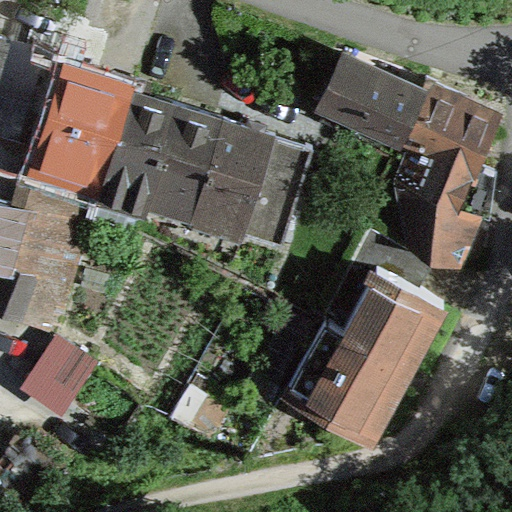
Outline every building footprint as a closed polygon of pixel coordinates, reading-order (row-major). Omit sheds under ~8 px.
[(344,49),(320,101),(401,138),(425,86),(344,49)] [(39,142),(44,144),(40,157),(103,178),(133,86),(51,58),(35,104),(50,109),(39,142)] [(177,100),(133,86),(103,178),(100,185),(144,200),(146,196),(177,100)] [(497,118),(425,86),(401,138),(412,143),(474,169),(475,165),(497,118)] [(224,115),(177,100),(146,196),(193,211),(224,115)] [(272,130),(224,115),(193,211),(241,227),(272,130)] [(0,195),(26,204),(37,169),(40,157),(44,144),(39,142),(0,130),(0,195)] [(313,143),(272,130),(241,227),(281,240),(313,143)] [(412,143),(397,179),(408,244),(432,256),(455,261),(492,172),(475,165),(474,169),(412,143)] [(89,189),(37,169),(26,204),(79,223),(89,189)] [(0,260),(26,204),(0,195),(0,260)] [(26,204),(0,260),(69,283),(86,225),(79,223),(26,204)] [(381,266),(417,285),(432,256),(408,244),(371,224),(354,258),(379,271),(381,266)] [(55,329),(69,283),(0,260),(0,303),(24,310),(55,329)] [(417,285),(381,266),(379,271),(348,329),(326,317),(288,389),(354,424),(380,375),(398,385),(444,298),(417,285)] [(278,325),(254,369),(278,382),(302,338),(278,325)] [(23,427),(7,450),(49,480),(65,458),(23,427)]
